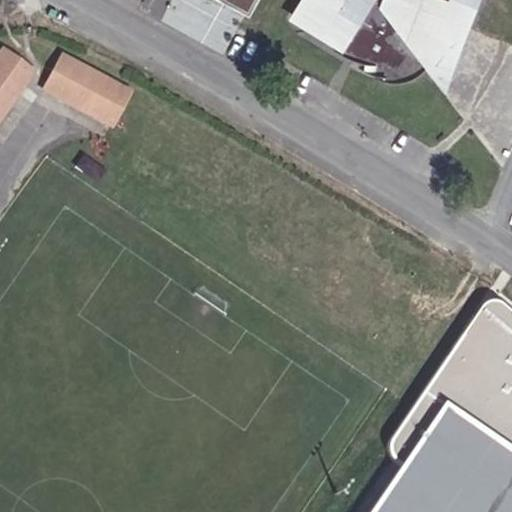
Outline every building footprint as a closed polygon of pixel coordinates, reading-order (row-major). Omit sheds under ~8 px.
[(230,0),(253,12),(253,0),(230,0)] [(411,0),(442,0),(446,1),(446,0),(321,0),(317,15),(348,27),(356,61),(350,66),(364,84),(382,70),(391,72),(400,68),(409,61),(416,48),(421,28),(418,21),(408,11),(411,0)] [(0,55),(0,130),(40,72),(5,49),(0,55)] [(46,89),(114,129),(133,98),(138,90),(70,50),(46,89)] [(511,511),(511,302),(500,292),(473,292),(373,436),(392,449),(347,511),(511,511)]
